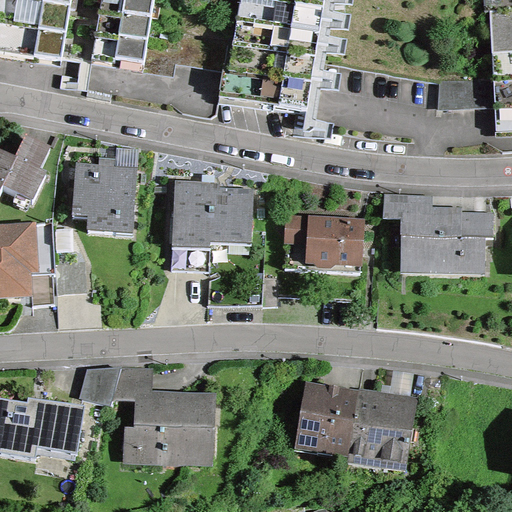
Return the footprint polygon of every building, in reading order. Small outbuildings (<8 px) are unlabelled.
[(0,0),(0,49),(36,55),(35,60),(62,64),(63,59),(67,36),(71,10),(77,11),(78,0),(0,0)] [(102,0),(96,41),(93,59),(145,67),(149,44),(155,0),(102,0)] [(308,115),(325,0),(241,0),(235,41),(231,70),(226,98),(275,106),(274,109),(308,115)] [(511,0),(490,0),(493,78),(493,79),(499,79),(500,107),(511,106),(511,0)] [(179,49),(177,61),(231,70),(235,41),(182,32),(179,49)] [(63,59),(93,64),(93,59),(96,41),(67,36),(63,59)] [(149,44),(145,67),(93,59),(93,64),(175,77),(177,61),(179,49),(149,44)] [(493,78),(440,80),(439,110),(500,107),(499,79),(493,79),(493,78)] [(0,199),(4,191),(32,205),(47,176),(40,173),(51,151),(27,138),(15,161),(0,153),(0,199)] [(137,170),(76,166),(73,219),(90,220),(89,233),(117,235),(118,217),(134,218),(137,170)] [(220,185),(176,183),(174,250),(210,251),(210,240),(252,241),(254,191),(220,190),(220,185)] [(402,220),(426,220),(426,219),(426,198),(385,197),(384,220),(402,220)] [(426,220),(402,220),(402,236),(409,236),(408,270),(459,271),(459,276),(486,276),(486,240),(494,240),(494,217),(461,216),(461,219),(450,219),(450,213),(436,213),(436,219),(426,219),(426,220)] [(363,225),(288,221),(286,271),(361,275),(363,225)] [(0,296),(27,296),(27,278),(32,278),(54,277),(56,277),(55,264),(54,226),(21,227),(22,242),(0,242),(0,296)] [(0,242),(22,242),(21,227),(0,227),(0,242)] [(210,251),(174,250),(173,271),(209,272),(210,251)] [(87,293),(86,263),(55,264),(56,277),(57,294),(87,293)] [(55,307),(54,277),(32,278),(33,308),(55,307)] [(279,278),(264,277),(263,308),(278,308),(279,278)] [(122,371),(90,372),(83,401),(112,409),(114,400),(122,371)] [(122,371),(114,400),(144,401),(150,401),(150,397),(151,372),(122,371)] [(396,374),(392,394),(410,397),(413,376),(396,374)] [(318,455),(349,460),(360,392),(307,384),(298,443),(319,447),(318,455)] [(376,395),(360,392),(349,460),(348,462),(351,462),(352,455),(383,460),(382,468),(406,472),(411,445),(407,444),(414,402),(392,398),(392,402),(375,399),(376,395)] [(127,433),(126,462),(165,463),(165,452),(168,453),(168,448),(186,449),(186,456),(213,457),(214,400),(189,400),(189,406),(167,406),(167,398),(150,397),(150,401),(144,401),(143,434),(127,433)] [(29,407),(0,401),(0,454),(36,460),(38,450),(78,456),(85,410),(30,402),(29,407)]
